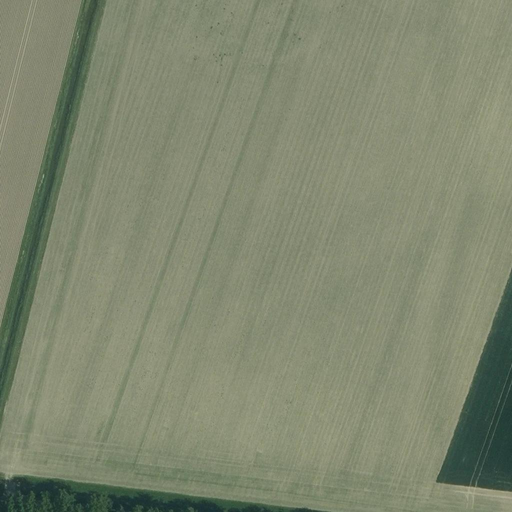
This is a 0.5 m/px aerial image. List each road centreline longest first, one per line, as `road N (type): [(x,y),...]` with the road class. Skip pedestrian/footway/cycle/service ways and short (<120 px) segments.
road 1 (track): [(0,417),(103,0)]
road 2 (track): [(6,511),(11,477),(300,511)]
